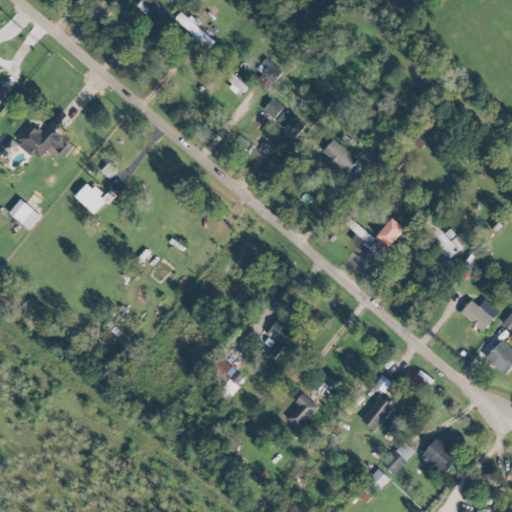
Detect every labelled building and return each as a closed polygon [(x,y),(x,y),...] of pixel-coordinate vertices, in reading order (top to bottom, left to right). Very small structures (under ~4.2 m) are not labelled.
[(208,47),(213,40),(178,13),(173,19),(208,47)] [(281,72),(266,57),(255,68),(271,83),(281,72)] [(241,92),(247,86),(224,66),(219,72),(241,92)] [(0,100),(10,89),(0,80),(0,100)] [(295,137),(305,125),(272,97),(262,110),(295,137)] [(64,156),(73,145),(59,134),(71,120),(59,111),(42,133),(29,123),(16,141),(39,159),(50,145),(64,156)] [(357,158),(332,139),(322,152),(348,171),(357,158)] [(118,169),(109,161),(100,171),(109,179),(118,169)] [(74,196),(93,214),(105,201),(86,183),(74,196)] [(8,212),(28,229),(40,215),(20,199),(8,212)] [(387,247),(344,212),(339,219),(356,233),(352,237),(377,258),(387,247)] [(404,227),(392,217),(377,235),(389,245),(404,227)] [(444,233),(430,218),(420,226),(449,258),(465,244),(450,227),(444,233)] [(498,311),(484,299),(478,306),(471,300),(460,313),(482,331),(498,311)] [(511,331),(511,311),(502,322),(511,331)] [(283,345),(293,352),(303,338),(287,327),(291,322),(280,314),(261,341),(269,346),(264,354),(273,360),(283,345)] [(504,375),(511,366),(511,348),(502,339),(485,357),(504,375)] [(210,368),(224,384),(236,374),(222,357),(210,368)] [(385,391),(390,381),(380,375),(374,386),(385,391)] [(297,428),(318,407),(302,393),(295,401),(299,404),(286,418),(297,428)] [(374,430),(394,406),(380,395),(360,419),(374,430)] [(445,474),(459,454),(436,436),(421,456),(445,474)] [(414,451),(402,440),(381,463),(393,474),(414,451)] [(356,493),(366,502),(389,478),(378,468),(356,493)]
